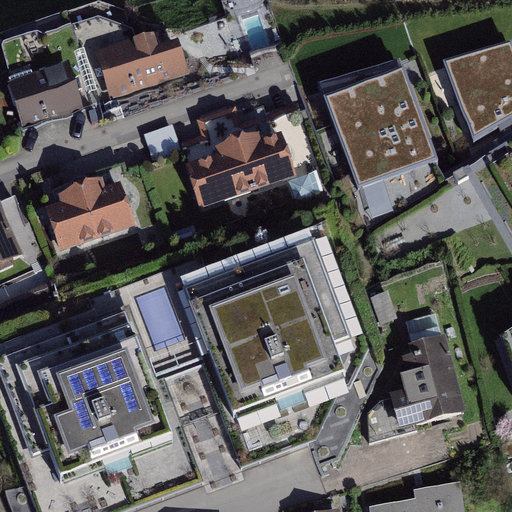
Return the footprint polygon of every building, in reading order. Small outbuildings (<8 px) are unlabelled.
[(95,60),(111,106),(189,81),(173,34),(95,60)] [(511,48),(511,47),(447,68),(475,149),(511,127),(511,48)] [(7,85),(23,134),(83,114),(67,66),(7,85)] [(406,77),(328,106),(362,197),(439,169),(406,77)] [(172,125),(144,135),(153,160),(181,150),(172,125)] [(186,169),(203,217),(297,184),(280,136),(186,169)] [(47,208),(61,249),(135,225),(121,181),(106,186),(103,175),(56,190),(60,203),(47,208)] [(0,210),(0,270),(23,260),(0,210)] [(383,367),(336,225),(207,267),(253,410),(383,367)] [(198,443),(146,298),(6,348),(58,493),(198,443)] [(431,384),(400,392),(409,425),(478,406),(457,329),(419,340),(431,384)] [(0,462),(12,455),(0,437),(0,462)] [(413,506),(414,511),(462,511),(460,489),(412,494),(413,506)]
